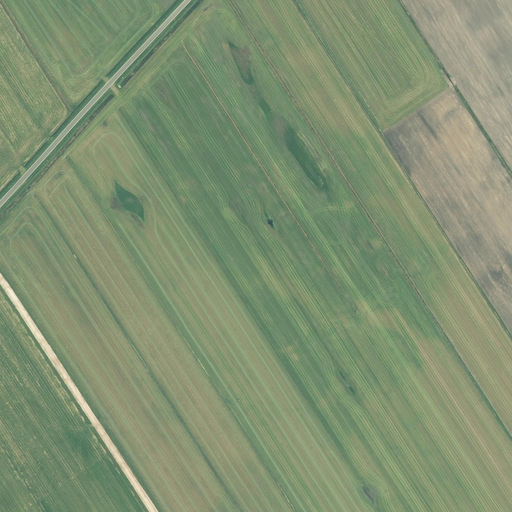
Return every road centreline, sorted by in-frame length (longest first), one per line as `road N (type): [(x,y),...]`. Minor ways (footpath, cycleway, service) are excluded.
road 1 (track): [(0,278),(153,511)]
road 2 (unclassified): [(0,203),(187,0)]
